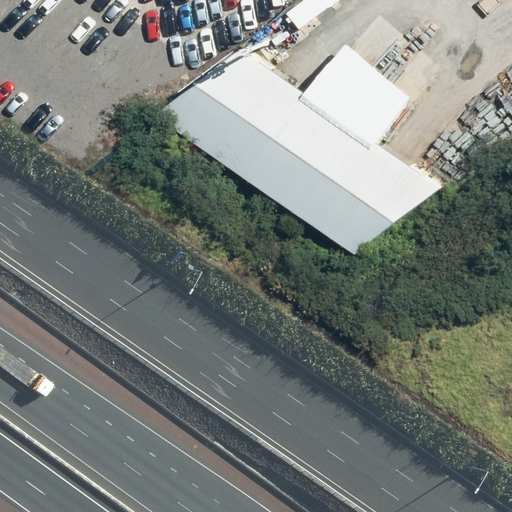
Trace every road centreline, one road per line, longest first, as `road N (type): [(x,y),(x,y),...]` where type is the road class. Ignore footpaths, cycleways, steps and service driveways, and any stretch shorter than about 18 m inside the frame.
road 1 (motorway): [(0,203),(446,511)]
road 2 (motorway): [(0,357),(216,511)]
